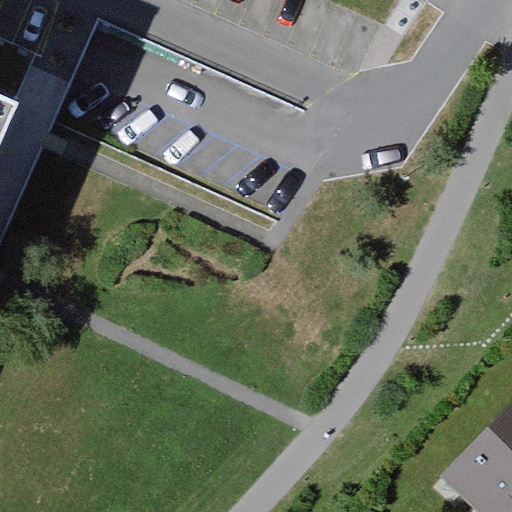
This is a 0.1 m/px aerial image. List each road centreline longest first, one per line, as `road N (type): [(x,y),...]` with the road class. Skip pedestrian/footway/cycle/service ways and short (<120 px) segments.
road 1 (residential): [(492,0),(400,126)]
road 2 (unknown): [(400,126),(321,218)]
